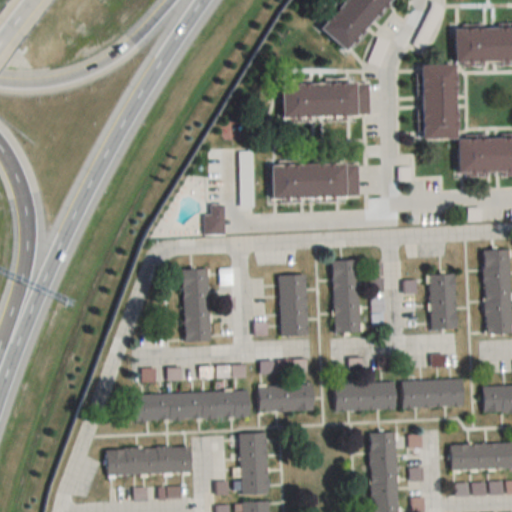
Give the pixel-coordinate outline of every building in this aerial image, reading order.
[(341,51),(383,0),(338,0),(314,29),(341,51)] [(511,61),(511,27),(448,28),(448,62),(511,61)] [(414,65),(415,139),(449,139),(449,65),(414,65)] [(275,119),(366,117),(366,83),(275,84),(275,119)] [(511,138),(451,139),(451,173),(511,172),(511,138)] [(208,151),(208,176),(209,176),(209,161),(218,161),(218,151),(208,151)] [(264,165),(264,198),(354,197),(353,164),(264,165)] [(237,184),(237,208),(247,208),(247,184),(237,184)] [(220,205),(204,205),(204,216),(199,216),(199,235),(220,235),(220,205)] [(505,249),(478,250),(479,334),(507,334),(505,249)] [(327,260),(328,333),(355,332),(353,260),(327,260)] [(366,262),(366,292),(380,292),(380,262),(366,262)] [(229,284),(229,268),(215,268),(215,284),(229,284)] [(176,270),(177,342),(205,341),(204,269),(176,270)] [(302,335),(301,274),(274,275),(275,336),(302,335)] [(450,274),(424,275),(425,330),(451,329),(450,274)] [(380,298),(368,298),(368,321),(380,321),(380,298)] [(396,381),(396,408),(457,407),(456,380),(396,381)] [(328,384),(329,411),(389,410),(389,383),(328,384)] [(306,385),(252,385),(252,412),(306,412),(306,385)] [(511,385),(476,386),(477,412),(511,411),(511,385)] [(129,421),(243,418),(243,391),(128,394),(129,421)] [(261,433),(234,433),(235,494),(263,494),(261,433)] [(365,433),(365,511),(392,511),(392,433),(365,433)] [(406,436),(406,448),(417,448),(417,436),(406,436)] [(511,442),(444,445),(445,471),(511,467),(511,442)] [(100,448),(100,474),(185,474),(184,447),(100,448)] [(237,502),(237,511),(264,511),(265,501),(237,502)]
